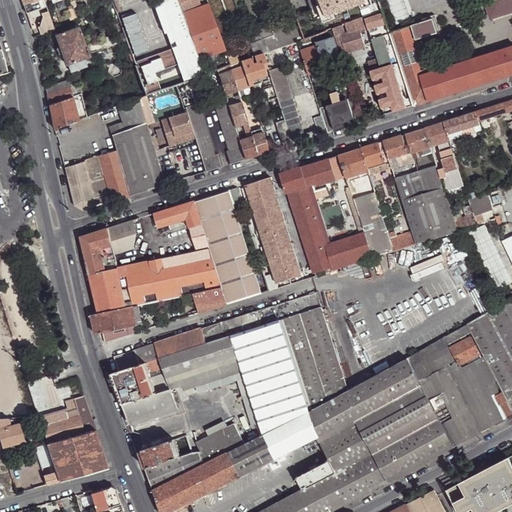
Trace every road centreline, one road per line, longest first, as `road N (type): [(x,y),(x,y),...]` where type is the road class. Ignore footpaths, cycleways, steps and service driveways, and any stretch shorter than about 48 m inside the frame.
road 1 (residential): [(511,89),(63,230)]
road 2 (tertiary): [(128,471),(88,356),(63,230)]
road 3 (tertiary): [(63,230),(3,0)]
road 4 (residential): [(363,511),(511,433)]
road 5 (residential): [(0,508),(128,471)]
